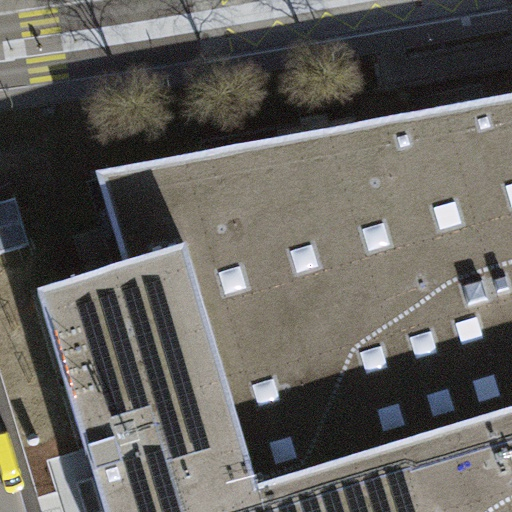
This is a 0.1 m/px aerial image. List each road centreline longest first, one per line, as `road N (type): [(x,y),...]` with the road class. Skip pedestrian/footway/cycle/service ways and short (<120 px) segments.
road 1 (secondary): [(0,49),(164,26)]
road 2 (secondary): [(164,26),(325,0)]
